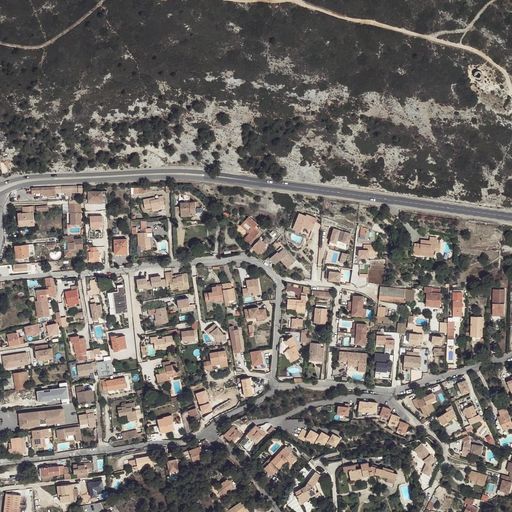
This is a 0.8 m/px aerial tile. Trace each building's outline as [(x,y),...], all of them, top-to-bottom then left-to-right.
[(32,188),(32,195),(34,195),(34,193),(41,193),(41,194),(45,194),(45,195),(49,195),(49,196),(56,196),(56,193),(62,193),(66,193),(66,196),(71,195),(71,192),(83,192),(82,185),(62,186),(32,188)] [(88,200),(88,191),(84,191),(84,203),(96,203),(96,200),(88,200)] [(103,200),(96,200),(96,203),(107,203),(107,191),(103,191),(103,200)] [(152,198),(143,199),(145,209),(152,208),(152,210),(161,208),(161,206),(165,205),(163,196),(159,197),(159,199),(155,199),(152,200),(152,198)] [(71,200),(69,200),(70,213),(71,213),(71,225),(81,224),(81,199),(71,200)] [(195,202),(180,203),(181,213),(192,212),(192,214),(196,214),(195,202)] [(35,225),(33,206),(23,207),(23,213),(18,213),(19,224),(28,223),(28,225),(35,225)] [(312,230),(317,218),(306,214),(306,216),(299,213),(293,229),(300,232),(302,226),(312,230)] [(104,226),(103,216),(90,216),(91,230),(95,229),(95,226),(104,226)] [(248,245),(259,233),(254,228),(258,224),(249,216),(240,225),(247,232),(249,233),(242,240),(248,245)] [(263,221),(258,228),(264,234),(273,225),(271,224),(263,221)] [(245,234),(247,232),(240,225),(238,228),(245,234)] [(137,233),(138,245),(141,245),(141,249),(151,248),(150,242),(148,242),(147,237),(147,232),(152,232),(151,228),(147,228),(141,229),(142,233),(140,233),(137,233)] [(346,250),(351,234),(334,228),(329,245),(346,250)] [(64,236),(63,236),(63,240),(67,240),(68,249),(64,249),(65,256),(76,255),(76,252),(79,251),(79,248),(83,248),(82,238),(74,239),(74,235),(68,236),(64,236)] [(414,246),(413,254),(433,256),(434,251),(435,247),(436,247),(436,241),(437,238),(430,237),(430,241),(421,240),(421,244),(417,243),(417,246),(414,246)] [(127,239),(115,240),(115,254),(122,254),(122,251),(127,251),(127,239)] [(260,239),(254,246),(260,252),(265,248),(267,245),(260,239)] [(33,244),(15,246),(16,253),(18,253),(18,257),(29,256),(29,252),(33,251),(33,244)] [(97,251),(96,247),(90,247),(91,251),(88,251),(89,261),(99,261),(98,251),(97,251)] [(288,253),(283,248),(278,253),(277,252),(270,258),(275,264),(280,260),(282,258),(289,267),(295,262),(288,253)] [(287,268),(289,267),(282,258),(280,260),(287,268)] [(27,264),(13,265),(14,272),(28,270),(27,264)] [(328,280),(336,281),(336,279),(339,280),(340,272),(329,271),(328,280)] [(166,279),(167,285),(170,285),(174,284),(174,286),(178,285),(179,288),(184,287),(184,289),(189,288),(187,273),(175,275),(176,278),(172,278),(171,272),(165,273),(166,279)] [(167,285),(166,279),(161,279),(160,275),(151,277),(151,280),(152,286),(162,285),(162,286),(167,286),(167,285)] [(53,277),(45,278),(47,287),(49,286),(49,288),(36,290),(38,300),(47,299),(47,297),(46,294),(50,293),(50,296),(56,296),(56,294),(57,294),(54,279),(53,277)] [(152,286),(151,280),(147,281),(146,277),(137,279),(138,288),(147,287),(148,288),(152,288),(152,286)] [(258,279),(246,280),(248,288),(242,289),(244,297),(249,296),(248,293),(254,292),(259,291),(258,279)] [(225,300),(225,301),(226,306),(229,305),(228,301),(228,300),(233,299),(236,299),(234,288),(232,288),(231,283),(222,284),(225,300)] [(127,312),(123,284),(118,285),(118,291),(108,293),(109,298),(114,297),(115,308),(110,308),(111,314),(127,312)] [(225,300),(222,284),(217,285),(217,286),(212,287),(213,291),(205,293),(206,301),(210,301),(210,300),(214,299),(214,301),(225,300)] [(72,290),(65,292),(67,298),(68,298),(69,304),(75,303),(79,302),(77,289),(79,289),(78,285),(71,286),(72,290)] [(380,287),(379,299),(405,302),(405,300),(412,301),(412,300),(413,300),(415,288),(413,288),(412,290),(380,287)] [(432,288),(432,287),(424,287),(424,291),(427,292),(426,305),(431,305),(431,304),(440,305),(441,293),(440,293),(440,289),(432,288)] [(493,316),(504,316),(505,289),(495,289),(495,293),(493,293),(493,300),(495,300),(495,303),(493,303),(493,316)] [(296,311),(305,312),(306,296),(302,296),(302,300),(302,302),(297,302),(297,299),(288,299),(287,308),(292,309),(292,308),(296,308),(296,310),(296,311)] [(348,301),(348,306),(362,307),(363,296),(353,296),(353,300),(353,302),(351,302),(348,301)] [(177,299),(179,307),(185,306),(186,311),(191,310),(190,310),(189,305),(188,297),(177,299)] [(38,300),(35,301),(38,317),(50,315),(47,299),(38,300)] [(451,332),(451,335),(454,335),(454,321),(458,321),(458,316),(460,316),(462,317),(462,301),(453,300),(453,318),(448,317),(448,332),(451,332)] [(103,316),(101,304),(96,305),(96,303),(90,304),(94,320),(99,319),(98,317),(103,316)] [(315,307),(314,322),(321,323),(325,323),(327,308),(326,308),(327,304),(316,303),(316,307),(315,307)] [(166,306),(148,310),(150,321),(154,320),(155,324),(166,322),(166,318),(168,318),(166,306)] [(352,315),(362,316),(362,307),(348,306),(348,310),(352,310),(352,315)] [(245,309),(246,319),(256,317),(257,317),(263,316),(263,319),(267,318),(265,309),(260,310),(260,311),(257,311),(257,310),(257,307),(245,309)] [(483,333),(483,316),(471,316),(471,333),(483,333)] [(303,326),(304,319),(294,318),(294,321),(293,321),(292,327),(298,328),(298,326),(303,326)] [(352,333),(366,334),(367,324),(357,323),(356,329),(353,329),(352,329),(352,333)] [(405,334),(406,323),(402,323),(401,333),(400,339),(412,340),(413,335),(405,334)] [(36,324),(34,324),(25,326),(26,335),(31,334),(31,330),(36,329),(37,329),(37,328),(36,324)] [(226,334),(223,334),(215,324),(206,331),(209,335),(211,333),(216,340),(217,341),(227,341),(226,334)] [(104,337),(102,325),(96,326),(98,338),(104,337)] [(233,326),(229,326),(232,345),(233,350),(234,350),(240,349),(242,349),(238,329),(234,330),(233,326)] [(189,340),(196,339),(194,330),(181,331),(183,341),(189,340)] [(17,332),(7,334),(8,339),(10,339),(12,346),(20,344),(20,343),(24,342),(22,337),(18,338),(17,332)] [(366,337),(366,334),(352,333),(351,337),(356,338),(355,344),(365,345),(366,341),(366,337)] [(393,347),(394,339),(385,338),(385,335),(375,334),(375,343),(384,344),(384,347),(393,347)] [(118,349),(124,348),(122,336),(116,337),(115,335),(111,336),(114,351),(118,350),(118,349)] [(167,347),(175,346),(173,335),(165,336),(165,338),(163,338),(158,339),(158,336),(151,337),(151,342),(154,342),(155,347),(159,346),(159,349),(167,348),(167,347)] [(95,358),(94,350),(87,351),(84,338),(79,338),(79,336),(71,337),(71,342),(74,342),(76,356),(81,355),(82,360),(95,358)] [(293,336),(284,341),(286,345),(288,344),(290,348),(286,350),(287,350),(285,352),(284,353),(287,359),(289,359),(290,362),(300,357),(298,354),(299,353),(296,347),(298,346),(293,336)] [(323,361),(324,348),(321,347),(321,344),(311,343),(309,360),(323,361)] [(48,344),(35,346),(37,360),(44,359),(47,359),(53,358),(52,348),(48,349),(48,344)] [(250,350),(251,365),(263,364),(262,350),(250,350)] [(204,362),(205,370),(212,368),(212,366),(220,364),(221,367),(228,366),(225,351),(210,353),(211,361),(204,362)] [(365,371),(367,353),(340,351),(339,360),(348,361),(348,363),(358,363),(358,365),(358,370),(365,371)] [(419,356),(420,352),(407,351),(407,355),(405,355),(404,365),(421,366),(421,356),(419,356)] [(3,356),(4,368),(29,364),(27,352),(3,356)] [(376,352),(374,370),(390,372),(391,361),(389,361),(390,354),(376,352)] [(111,360),(96,362),(97,367),(99,376),(114,374),(111,360)] [(96,362),(96,361),(92,361),(92,362),(77,364),(79,375),(87,374),(87,371),(89,370),(93,370),(93,368),(97,367),(96,362)] [(163,381),(169,380),(168,376),(168,375),(177,373),(176,369),(177,369),(176,363),(170,364),(170,361),(163,362),(164,368),(158,369),(159,373),(156,374),(157,378),(162,377),(163,381)] [(16,389),(26,388),(25,383),(24,371),(14,373),(16,389)] [(99,380),(100,391),(104,390),(108,389),(108,390),(127,387),(125,377),(106,380),(106,379),(99,380)] [(243,387),(251,385),(249,377),(241,378),(243,387)] [(470,391),(466,380),(464,381),(464,380),(458,383),(462,394),(470,391)] [(45,395),(55,394),(53,385),(44,387),(45,395)] [(243,387),(245,396),(252,394),(251,385),(243,387)] [(76,387),(77,392),(79,401),(94,399),(93,389),(85,391),(84,386),(76,387)] [(26,388),(16,389),(18,403),(28,401),(28,398),(36,397),(35,389),(26,390),(26,388)] [(436,399),(433,392),(423,397),(417,400),(417,398),(412,400),(417,409),(420,407),(424,415),(431,412),(427,404),(436,399)] [(427,404),(431,412),(433,411),(430,405),(437,402),(436,399),(427,404)] [(367,411),(368,402),(360,400),(359,405),(356,404),(355,410),(367,412),(367,411)] [(367,411),(376,412),(377,402),(368,401),(368,402),(367,411)] [(118,407),(119,415),(127,414),(128,417),(137,416),(136,410),(132,411),(131,407),(135,406),(134,402),(121,404),(122,407),(118,407)] [(348,414),(349,402),(345,402),(345,405),(338,404),(337,412),(348,414)] [(470,424),(481,420),(479,414),(477,415),(473,405),(468,407),(467,402),(460,405),(462,411),(463,410),(465,410),(466,414),(470,424)] [(447,411),(438,418),(442,425),(443,425),(447,422),(455,416),(451,409),(453,408),(452,405),(446,409),(447,411)] [(405,433),(408,424),(398,420),(400,416),(390,413),(391,409),(383,406),(383,407),(378,406),(377,415),(380,416),(389,419),(388,423),(398,426),(397,430),(405,433)] [(39,411),(22,413),(23,427),(47,425),(47,424),(64,422),(65,421),(64,410),(63,408),(46,410),(47,414),(39,415),(39,411)] [(96,426),(93,408),(86,409),(87,414),(79,415),(80,424),(89,423),(90,427),(96,426)] [(198,414),(196,408),(189,410),(188,410),(191,417),(196,415),(198,414)] [(498,416),(505,431),(511,427),(511,423),(507,412),(505,413),(503,409),(499,410),(500,415),(498,416)] [(164,418),(158,419),(161,434),(175,430),(171,416),(164,418)] [(259,429),(255,425),(253,428),(247,434),(253,440),(257,436),(259,437),(261,436),(262,437),(266,433),(262,430),(261,430),(259,429)] [(82,440),(79,426),(57,429),(59,439),(66,438),(66,435),(76,433),(77,441),(82,440)] [(236,429),(232,426),(224,434),(230,441),(234,436),(236,438),(237,437),(239,438),(242,434),(239,431),(238,431),(236,429)] [(48,428),(32,431),(33,438),(32,438),(33,447),(37,447),(43,446),(42,437),(45,437),(52,436),(52,431),(49,432),(48,428)] [(316,438),(318,434),(311,430),(309,433),(302,429),(298,438),(304,441),(306,438),(313,443),(315,439),(314,438),(315,437),(316,438)] [(130,431),(122,433),(123,440),(132,438),(130,431)] [(324,444),(329,436),(322,431),(320,435),(321,436),(320,437),(319,436),(317,440),(324,444)] [(335,446),(340,438),(333,433),(331,437),(332,438),(331,439),(330,438),(328,442),(335,446)] [(26,452),(24,436),(11,437),(12,442),(13,448),(10,448),(9,449),(10,454),(26,452)] [(469,436),(463,438),(464,442),(463,451),(471,453),(481,454),(483,446),(470,443),(471,441),(469,436)] [(433,462),(435,459),(422,443),(418,446),(419,447),(415,451),(424,460),(427,463),(426,463),(422,472),(429,475),(433,466),(431,465),(433,462)] [(264,467),(272,475),(286,461),(288,459),(292,463),(297,457),(289,448),(287,447),(286,445),(264,467)] [(200,447),(189,450),(193,461),(201,459),(201,461),(204,460),(203,458),(204,458),(200,447)] [(169,472),(179,470),(177,459),(174,459),(173,452),(168,453),(169,460),(168,460),(169,472)] [(153,465),(151,455),(136,458),(136,459),(131,460),(133,466),(137,465),(138,466),(138,468),(144,466),(153,465)] [(78,478),(88,477),(88,472),(87,468),(91,468),(90,462),(85,463),(85,464),(83,464),(83,465),(81,465),(81,463),(73,464),(74,473),(78,473),(78,478)] [(373,473),(375,473),(380,475),(380,476),(383,476),(388,477),(395,479),(397,473),(393,472),(394,469),(383,466),(382,469),(376,467),(377,465),(372,464),(372,465),(369,466),(368,462),(343,466),(344,471),(349,470),(351,478),(359,477),(373,474),(373,473)] [(69,474),(69,467),(64,467),(64,466),(42,467),(42,476),(54,475),(64,474),(65,479),(70,479),(69,474)] [(487,475),(470,470),(468,478),(471,479),(477,481),(477,482),(477,483),(484,485),(487,475)] [(314,489),(313,487),(321,475),(316,471),(306,485),(305,483),(298,486),(300,490),(296,493),(300,501),(307,498),(314,494),(317,493),(317,492),(315,488),(314,489)] [(509,493),(511,481),(511,477),(509,476),(502,474),(501,479),(503,479),(499,490),(498,489),(496,494),(504,496),(505,492),(509,493)] [(228,480),(227,479),(216,487),(223,496),(226,493),(230,491),(234,487),(231,484),(228,480)] [(72,484),(61,485),(62,495),(61,495),(61,501),(74,500),(73,496),(73,489),(72,484)] [(19,511),(21,495),(7,493),(4,511),(19,511)] [(388,511),(395,509),(390,497),(383,500),(388,511)] [(475,511),(477,509),(471,506),(474,500),(468,498),(466,498),(464,502),(469,504),(464,511),(475,511)] [(242,501),(229,510),(230,511),(244,511),(248,509),(242,501)]
